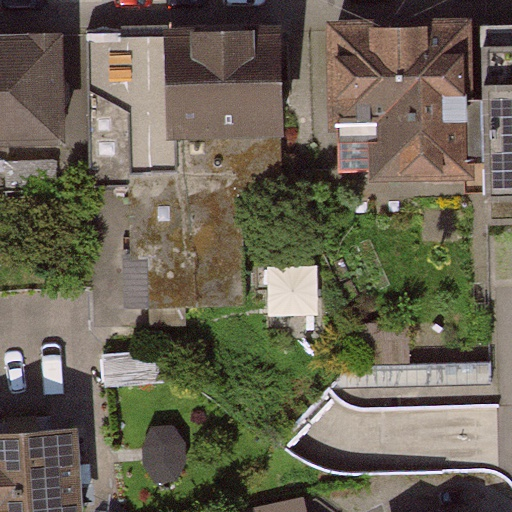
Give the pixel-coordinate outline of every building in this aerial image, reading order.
[(511,24),(485,25),(490,221),(511,220),(511,24)] [(461,26),(325,29),(328,183),(464,181),(461,26)] [(272,32),(98,39),(108,317),(245,312),(240,180),(277,179),(272,32)] [(58,44),(0,45),(0,149),(60,148),(58,44)] [(76,511),(70,437),(0,441),(0,511),(76,511)]
